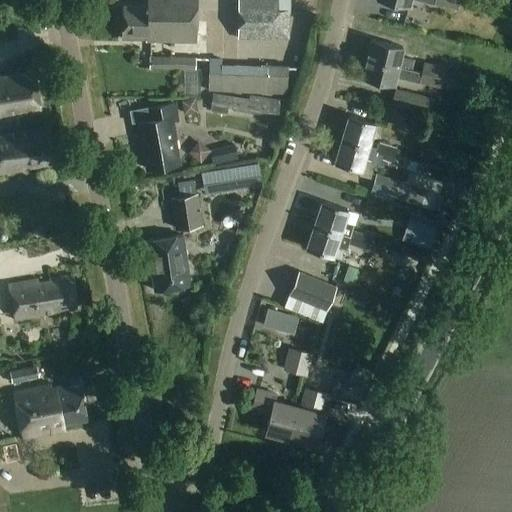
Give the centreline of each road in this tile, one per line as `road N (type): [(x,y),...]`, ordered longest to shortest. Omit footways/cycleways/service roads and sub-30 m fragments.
road 1 (residential): [(156,481),(199,466),(217,420),(248,277),(314,107),(339,0)]
road 2 (tertiary): [(156,481),(61,0)]
road 3 (primary): [(343,511),(511,184)]
